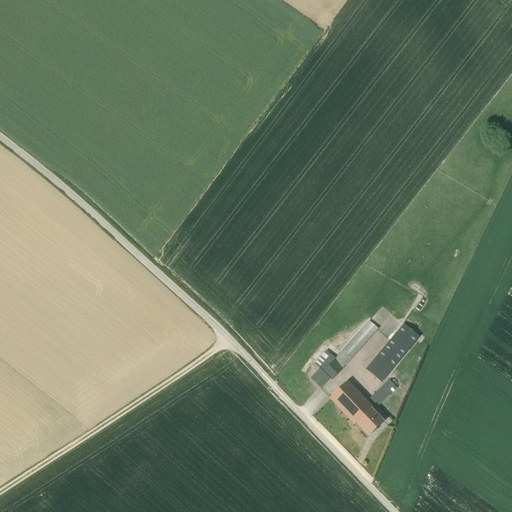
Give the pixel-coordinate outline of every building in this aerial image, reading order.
[(342,369),(378,330),(369,321),(335,359),(326,351),(315,365),(320,370),(310,379),(320,389),(329,380),(331,381),(342,369)] [(381,383),(419,337),(403,324),(366,370),(381,383)] [(377,407),(397,389),(394,386),(390,381),(389,381),(370,399),(377,407)] [(372,410),(347,384),(330,400),(355,426),(356,425),(372,410)] [(372,410),(356,425),(367,438),(383,423),(372,410)]
